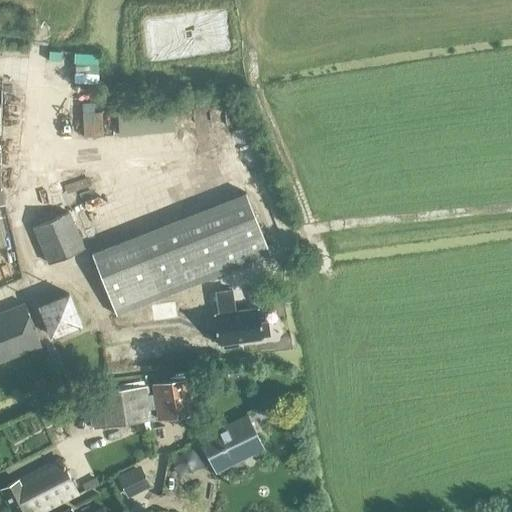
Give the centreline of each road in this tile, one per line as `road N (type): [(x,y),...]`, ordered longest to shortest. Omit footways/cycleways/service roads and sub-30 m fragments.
road 1 (track): [(511,211),(282,233),(262,184),(183,161),(34,153)]
road 2 (track): [(251,60),(254,92),(329,272)]
